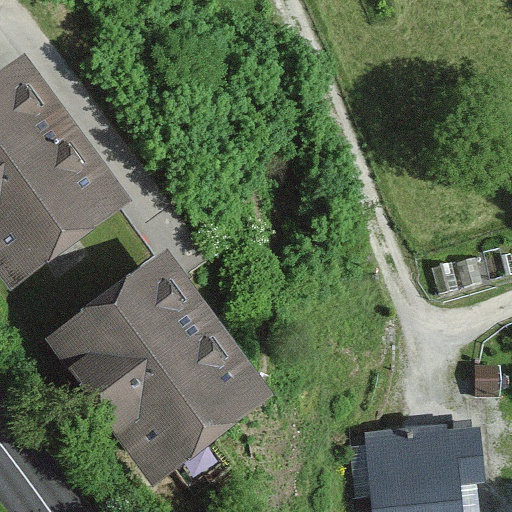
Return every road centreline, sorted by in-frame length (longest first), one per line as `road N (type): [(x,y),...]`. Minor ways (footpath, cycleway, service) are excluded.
road 1 (residential): [(417,338),(287,0)]
road 2 (residential): [(217,295),(0,6)]
